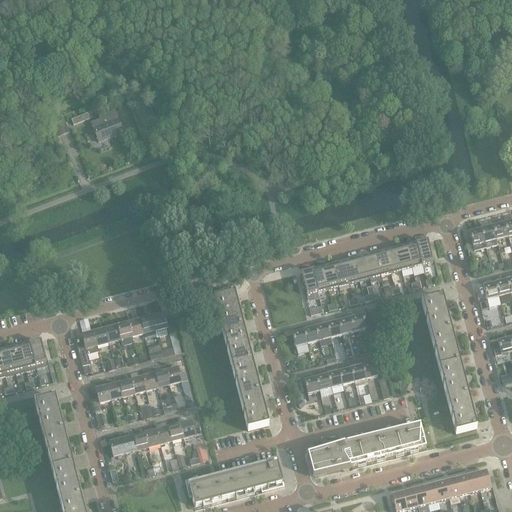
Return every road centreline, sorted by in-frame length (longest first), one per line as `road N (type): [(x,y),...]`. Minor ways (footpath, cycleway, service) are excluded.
road 1 (residential): [(504,446),(446,220)]
road 2 (residential): [(306,496),(249,270)]
road 3 (residential): [(306,496),(504,446)]
road 4 (residential): [(446,220),(249,270)]
road 5 (residential): [(109,511),(58,320)]
road 6 (residential): [(249,270),(58,320)]
